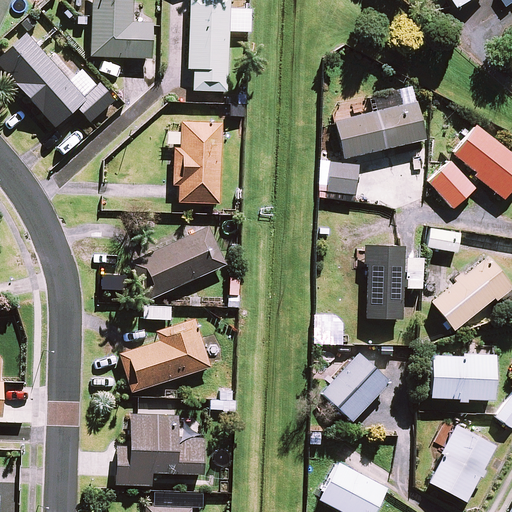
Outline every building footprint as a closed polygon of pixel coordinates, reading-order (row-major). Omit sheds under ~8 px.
[(0,0),(0,33),(14,0),(0,0)] [(134,0),(91,0),(89,61),(151,64),(153,28),(133,28),(134,0)] [(231,1),(216,0),(189,0),(187,73),(194,73),(193,95),(228,96),(231,1)] [(450,0),(457,10),(471,0),(450,0)] [(76,112),(84,104),(26,38),(0,61),(0,71),(53,131),(76,112)] [(84,104),(76,112),(90,127),(115,106),(101,90),(84,104)] [(333,126),(342,164),(412,147),(403,110),(333,126)] [(218,208),(221,126),(182,125),(181,152),(173,151),(171,189),(180,189),(179,207),(218,208)] [(511,193),(511,159),(474,129),(451,158),(475,178),(473,180),(504,204),(511,193)] [(330,166),(327,196),(354,199),(358,169),(330,166)] [(428,186),(453,213),(475,193),(450,166),(428,186)] [(338,208),(336,220),(357,223),(359,211),(338,208)] [(146,307),(226,269),(208,231),(128,269),(146,307)] [(427,252),(457,257),(460,236),(430,231),(427,252)] [(401,324),(403,251),(363,250),(363,270),(366,270),(364,323),(401,324)] [(430,307),(453,335),(492,303),(495,306),(511,292),(511,291),(487,261),(463,281),(461,278),(454,284),(456,287),(430,307)] [(225,308),(235,308),(236,278),(226,278),(225,308)] [(341,317),(312,315),(310,341),(340,343),(341,317)] [(132,396),(210,371),(195,324),(156,336),(158,345),(119,358),(132,396)] [(320,397),(351,426),(387,387),(385,385),(388,382),(362,358),(359,361),(357,358),(320,397)] [(431,361),(429,403),(457,404),(457,407),(467,407),(467,404),(492,405),(494,360),(463,359),(463,362),(431,361)] [(230,391),(219,391),(219,401),(208,401),(208,411),(231,411),(230,391)] [(496,420),(511,431),(511,429),(511,399),(498,417),(496,420)] [(176,441),(177,418),(130,418),(130,451),(117,451),(117,490),(151,491),(151,479),(204,480),(204,441),(176,441)] [(465,507),(494,451),(454,430),(439,459),(442,461),(428,487),(465,507)] [(331,511),(374,511),(385,492),(336,467),(316,504),(331,511)]
